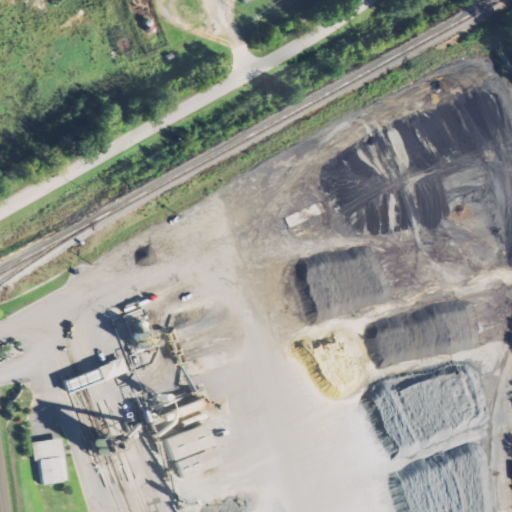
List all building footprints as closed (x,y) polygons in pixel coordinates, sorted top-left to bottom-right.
[(137,331),(139,336),(149,333),(141,310),(115,318),(116,324),(125,321),(129,334),(137,331)] [(59,379),(64,393),(126,372),(121,358),(59,379)] [(159,438),(167,460),(208,446),(200,424),(159,438)] [(38,460),(42,485),(67,481),(61,438),(31,442),(34,461),(38,460)] [(183,478),(218,463),(211,446),(175,461),(183,478)]
